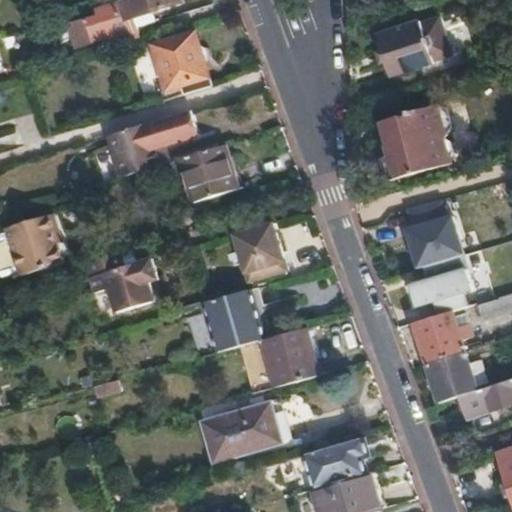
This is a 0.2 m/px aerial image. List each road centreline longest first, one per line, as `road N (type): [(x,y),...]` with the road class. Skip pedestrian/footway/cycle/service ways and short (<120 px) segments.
road 1 (residential): [(326,168),(447,511)]
road 2 (residential): [(261,0),(326,168)]
road 3 (residential): [(326,168),(327,0)]
